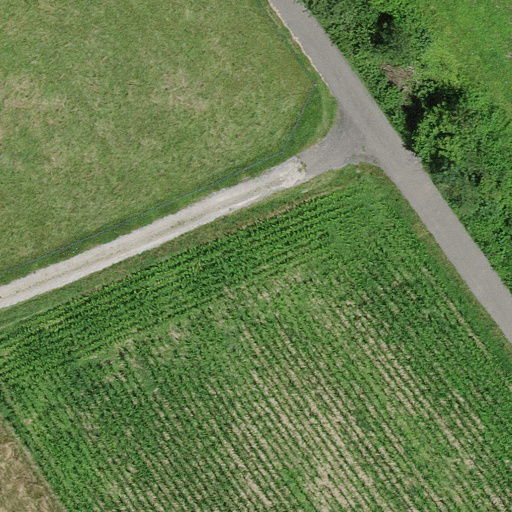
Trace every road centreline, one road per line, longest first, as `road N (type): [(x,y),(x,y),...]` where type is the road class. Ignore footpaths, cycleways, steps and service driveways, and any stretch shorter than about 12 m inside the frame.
road 1 (track): [(374,131),(0,289)]
road 2 (track): [(511,319),(283,0)]
